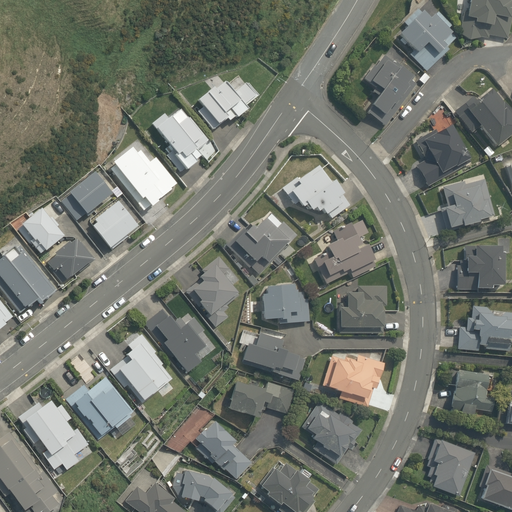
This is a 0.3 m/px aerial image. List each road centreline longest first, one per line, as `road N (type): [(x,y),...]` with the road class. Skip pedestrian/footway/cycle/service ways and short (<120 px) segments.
road 1 (residential): [(0,384),(207,210),(293,98)]
road 2 (tertiary): [(368,164),(389,192),(425,297),(418,379),(399,433),(350,511)]
road 3 (residential): [(368,164),(468,59),(504,60)]
